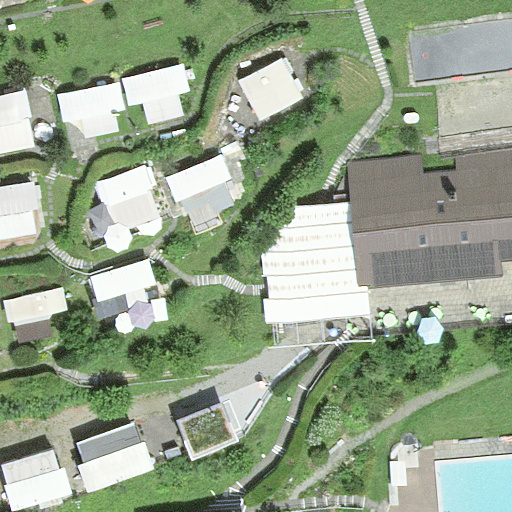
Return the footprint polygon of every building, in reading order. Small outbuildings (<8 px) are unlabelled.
[(249,78),(271,115),(315,89),(292,52),(249,78)] [(188,60),(67,92),(80,139),(144,122),(201,107),(188,60)] [(0,94),(0,151),(49,140),(36,86),(0,94)] [(187,210),(241,202),(234,160),(181,168),(187,210)] [(114,177),(130,234),(175,221),(158,164),(114,177)] [(415,164),(350,171),(360,265),(511,249),(511,171),(417,181),(415,164)] [(0,232),(47,233),(47,186),(0,185),(0,232)] [(156,435),(88,456),(96,480),(164,459),(156,435)] [(69,444),(11,459),(22,501),(80,486),(69,444)] [(241,511),(240,501),(139,509),(139,511),(241,511)]
